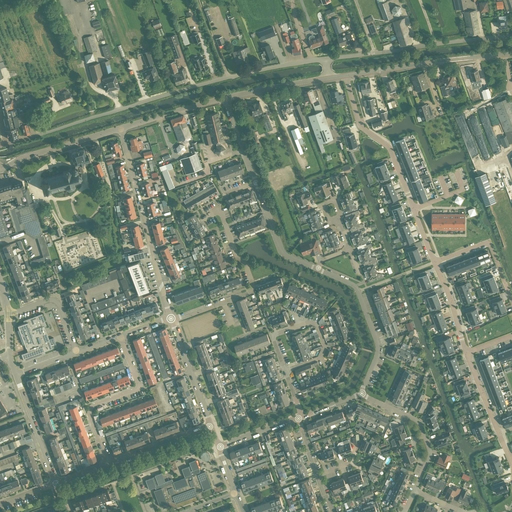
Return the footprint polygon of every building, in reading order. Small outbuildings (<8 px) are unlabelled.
[(467,8),(465,0),(453,0),(456,11),(467,8)] [(385,21),(393,18),(387,1),(386,2),(379,4),(385,21)] [(488,1),(480,2),(480,12),(489,11),(488,1)] [(399,16),(403,11),(400,6),(395,5),(391,10),(393,15),(399,16)] [(469,35),(480,34),(476,10),(464,12),(469,35)] [(499,17),(500,22),(499,22),(500,29),(508,28),(507,21),(506,16),(499,17)] [(233,18),(228,20),(234,36),(239,34),(233,18)] [(337,34),(342,32),(337,18),(331,20),(337,34)] [(397,34),(409,30),(405,18),(393,22),(397,34)] [(161,26),(159,20),(153,23),(155,28),(161,26)] [(310,36),(309,38),(310,40),(310,42),(311,47),(318,45),(319,45),(322,44),(323,44),(328,42),(322,25),(312,29),(313,32),(316,33),(318,32),(320,36),(315,38),(314,36),(312,35),(310,36)] [(273,27),(262,31),(265,39),(276,35),(273,27)] [(185,30),(180,31),(185,45),(190,44),(185,30)] [(409,30),(397,34),(400,45),(412,42),(409,30)] [(197,34),(196,31),(192,33),(193,36),(192,36),(195,44),(200,42),(197,34)] [(291,35),(295,48),(292,49),(293,55),(302,53),(301,48),(296,33),(295,34),(291,35)] [(341,46),(354,41),(351,34),(341,38),(340,36),(337,37),(341,46)] [(180,57),(176,44),(179,43),(175,35),(166,38),(174,59),(180,57)] [(92,36),(84,38),(88,53),(96,50),(92,36)] [(222,36),(215,39),(219,46),(225,43),(222,36)] [(108,44),(102,47),(105,58),(112,56),(108,44)] [(270,45),(262,48),(264,53),(262,54),(263,58),(265,58),(266,59),(274,57),(270,45)] [(248,61),(246,53),(249,51),(248,47),(235,51),(236,55),(234,56),(236,64),(240,63),(240,64),(248,61)] [(148,51),(142,53),(146,66),(153,63),(148,51)] [(86,63),(95,61),(93,53),(84,55),(86,63)] [(200,60),(200,58),(193,60),(197,70),(201,69),(202,71),(208,69),(207,65),(207,64),(206,61),(206,62),(204,58),(200,60)] [(101,61),(105,73),(112,71),(108,59),(101,61)] [(179,71),(179,70),(175,61),(168,64),(171,74),(172,73),(172,74),(179,71)] [(177,61),(175,61),(179,70),(179,71),(180,73),(179,73),(182,83),(189,80),(184,68),(182,69),(179,62),(177,61)] [(103,76),(99,63),(89,66),(94,84),(103,82),(105,91),(112,90),(119,88),(115,75),(102,79),(101,76),(103,76)] [(147,72),(142,73),(144,79),(149,78),(150,82),(158,79),(154,67),(153,68),(152,64),(149,65),(150,69),(146,70),(147,72)] [(471,72),(473,80),(480,79),(477,71),(476,70),(474,71),(471,72)] [(179,71),(172,74),(173,75),(176,85),(182,83),(179,73),(180,73),(179,71)] [(416,91),(429,87),(424,72),(411,77),(416,91)] [(441,86),(443,96),(448,95),(447,91),(450,90),(450,91),(454,90),(454,89),(457,89),(456,83),(456,81),(455,81),(453,75),(443,78),(445,85),(441,86)] [(390,93),(396,91),(395,88),(392,79),(385,82),(388,90),(389,90),(390,93)] [(363,94),(372,92),(370,82),(361,83),(361,84),(359,84),(360,92),(362,91),(363,94)] [(9,100),(12,98),(14,97),(13,93),(9,95),(6,87),(0,89),(0,96),(0,97),(1,101),(8,99),(9,100)] [(323,111),(319,100),(320,99),(316,89),(312,91),(312,89),(304,92),(306,99),(303,100),(305,104),(308,103),(308,104),(312,102),(316,113),(309,116),(319,144),(333,139),(323,111)] [(65,102),(71,100),(69,93),(68,91),(62,93),(63,95),(59,96),(59,97),(58,97),(59,100),(60,100),(62,104),(63,103),(63,104),(65,103),(65,102)] [(340,103),(344,102),(342,95),(339,96),(338,91),(330,93),(331,97),(330,97),(332,103),(339,101),(340,103)] [(509,144),(511,142),(511,99),(511,97),(494,104),(509,144)] [(8,99),(1,101),(4,110),(15,107),(12,98),(9,100),(8,99)] [(364,100),(365,108),(368,107),(370,116),(376,115),(373,99),(364,100)] [(267,131),(273,128),(267,114),(264,115),(263,114),(264,114),(263,112),(259,102),(249,106),(253,116),(254,118),(258,117),(257,114),(259,114),(260,116),(262,115),(264,121),(263,121),(267,131)] [(293,106),(291,102),(282,105),(284,109),(286,108),(287,112),(288,112),(288,113),(292,111),(291,110),(295,109),(297,113),(301,112),(299,106),(298,104),(293,106)] [(423,120),(431,118),(433,117),(429,105),(427,105),(427,104),(419,107),(423,120)] [(18,108),(4,112),(6,118),(17,115),(20,114),(18,108)] [(286,108),(284,109),(280,110),(284,121),(288,120),(285,113),(287,112),(286,108)] [(17,115),(6,118),(4,118),(6,128),(33,121),(31,113),(30,114),(29,111),(24,113),(20,114),(17,115)] [(297,113),(296,114),(301,128),(307,125),(301,112),(297,113)] [(209,130),(220,127),(217,113),(206,116),(206,117),(205,117),(206,120),(207,120),(209,130)] [(173,126),(178,124),(180,123),(182,128),(187,126),(185,121),(183,115),(171,119),(173,125),(173,126)] [(381,119),(372,122),(374,128),(383,125),(381,119)] [(178,124),(173,126),(178,141),(191,137),(187,126),(182,128),(180,123),(178,124)] [(6,129),(7,133),(6,134),(6,136),(8,136),(9,139),(18,137),(18,136),(17,133),(18,133),(18,131),(16,131),(15,127),(6,129)] [(223,133),(221,132),(221,129),(221,128),(220,127),(209,130),(210,133),(203,135),(205,145),(212,143),(215,143),(216,146),(215,149),(214,148),(213,151),(215,151),(215,152),(218,155),(223,154),(225,149),(221,146),(220,146),(219,142),(223,141),(223,139),(224,137),(222,137),(222,134),(223,133)] [(293,136),(289,137),(293,145),(306,139),(303,132),(305,131),(303,128),(292,133),(293,136)] [(352,134),(350,128),(343,130),(344,133),(346,133),(347,136),(346,136),(349,149),(358,147),(354,134),(352,134)] [(137,144),(139,149),(143,148),(141,140),(137,141),(136,137),(130,139),(131,145),(137,144)] [(306,139),(293,145),(296,154),(310,149),(306,139)] [(396,142),(397,147),(406,143),(404,139),(396,142)] [(121,154),(119,147),(118,147),(117,142),(113,143),(113,142),(110,143),(111,144),(110,144),(112,152),(116,151),(117,157),(121,156),(121,154)] [(192,155),(196,153),(198,153),(199,149),(196,142),(191,143),(193,147),(190,148),(191,151),(191,152),(192,155)] [(397,147),(399,152),(408,148),(406,143),(397,147)] [(139,149),(137,144),(131,145),(130,145),(132,152),(139,150),(139,149)] [(179,144),(176,148),(178,152),(182,154),(186,150),(184,145),(179,144)] [(408,148),(399,152),(401,156),(410,153),(408,148)] [(42,183),(41,183),(41,184),(42,184),(44,189),(43,190),(44,190),(44,191),(45,191),(45,190),(47,189),(48,191),(49,191),(51,191),(52,191),(50,191),(51,192),(52,192),(52,193),(53,193),(52,192),(56,191),(57,191),(58,191),(57,190),(61,189),(61,190),(62,190),(62,189),(66,188),(66,189),(66,188),(68,189),(68,190),(69,190),(69,189),(73,188),(74,189),(75,189),(74,188),(75,186),(76,186),(82,185),(81,181),(81,180),(82,178),(83,178),(83,177),(82,177),(81,175),(82,175),(81,174),(79,174),(79,172),(78,172),(78,170),(79,169),(78,169),(78,166),(85,164),(84,162),(90,160),(88,155),(86,155),(84,149),(71,153),(73,158),(72,158),(74,162),(75,162),(76,166),(76,169),(75,169),(73,170),(73,169),(70,169),(69,170),(68,170),(68,171),(65,172),(64,171),(63,172),(64,172),(63,174),(62,174),(62,175),(58,175),(58,174),(57,175),(57,176),(53,176),(52,176),(53,177),(48,178),(48,177),(47,177),(47,178),(44,178),(43,178),(43,179),(44,179),(45,182),(43,183),(42,182),(41,182),(42,183)] [(310,149),(296,154),(299,162),(313,157),(310,149)] [(202,168),(197,153),(180,159),(186,174),(202,168)] [(411,158),(410,153),(401,156),(403,161),(411,158)] [(300,162),(299,162),(302,170),(316,165),(313,157),(300,162)] [(413,162),(411,158),(403,161),(405,166),(413,162)] [(375,167),(377,173),(387,169),(385,163),(384,164),(383,161),(377,163),(378,166),(375,167)] [(407,170),(415,167),(413,162),(405,166),(407,170)] [(100,180),(105,178),(99,163),(94,165),(100,180)] [(234,165),(237,175),(244,172),(240,163),(234,165)] [(228,168),(231,177),(237,175),(234,165),(228,168)] [(316,165),(303,170),(305,176),(319,171),(316,165)] [(407,170),(409,175),(417,172),(415,167),(407,170)] [(222,170),(225,179),(231,177),(228,168),(222,170)] [(174,187),(167,169),(162,171),(169,189),(174,187)] [(225,179),(222,170),(217,171),(216,169),(214,170),(219,182),(225,179)] [(387,169),(377,173),(381,182),(390,178),(389,175),(390,175),(387,169)] [(417,172),(409,175),(411,180),(419,177),(417,172)] [(485,172),(475,177),(485,206),(497,201),(485,172)] [(348,185),(349,184),(348,182),(347,182),(345,176),(340,177),(339,174),(333,177),(336,184),(339,183),(341,189),(349,186),(348,185)] [(411,182),(413,187),(422,184),(420,178),(411,182)] [(27,197),(22,182),(12,185),(11,184),(0,187),(0,237),(9,235),(9,234),(18,231),(18,232),(24,230),(24,229),(25,229),(26,234),(34,239),(37,238),(43,236),(33,203),(32,203),(30,196),(27,197)] [(318,186),(314,188),(316,194),(321,193),(322,197),(325,196),(325,198),(329,196),(328,195),(331,194),(330,194),(329,190),(332,188),(332,189),(330,182),(329,182),(329,183),(326,184),(326,183),(318,186)] [(385,194),(395,190),(392,182),(382,186),(384,191),(382,192),(383,195),(386,194),(385,194)] [(206,184),(213,196),(218,193),(213,184),(209,186),(208,183),(206,184)] [(203,189),(208,199),(213,196),(206,184),(205,185),(206,187),(203,189)] [(422,184),(413,187),(415,192),(424,189),(424,188),(422,184)] [(415,192),(417,197),(426,194),(428,193),(425,188),(424,188),(424,189),(415,192)] [(193,195),(198,205),(203,202),(196,189),(195,190),(196,193),(193,195)] [(196,189),(203,202),(208,199),(203,189),(199,191),(198,189),(196,189)] [(398,199),(395,190),(385,194),(386,194),(389,203),(398,199)] [(245,193),(249,202),(254,200),(255,202),(258,201),(255,195),(252,196),(251,191),(245,193)] [(306,206),(305,204),(307,203),(307,200),(312,199),(309,192),(304,194),(297,196),(297,197),(297,198),(298,200),(299,201),(303,211),(309,209),(307,206),(306,206)] [(343,205),(353,201),(352,197),(353,196),(351,192),(348,193),(342,195),(343,198),(341,199),(342,202),(343,205)] [(249,202),(245,193),(241,195),(240,195),(244,204),(249,202)] [(186,195),(193,207),(198,205),(193,195),(189,197),(188,194),(186,195)] [(235,196),(235,197),(239,206),(239,208),(242,207),(241,205),(244,204),(240,195),(241,195),(240,194),(235,196)] [(426,194),(417,197),(420,202),(428,199),(426,194)] [(193,207),(186,195),(185,196),(187,199),(183,201),(188,210),(193,207)] [(230,199),(234,208),(239,206),(235,197),(230,199)] [(234,208),(230,199),(225,201),(228,210),(234,208)] [(353,201),(343,205),(343,208),(344,207),(345,210),(347,209),(349,212),(354,210),(357,209),(356,205),(354,205),(353,201)] [(400,203),(391,207),(392,209),(391,210),(393,215),(404,211),(402,206),(401,206),(400,203)] [(346,222),(347,224),(357,220),(356,217),(359,213),(358,210),(352,213),(346,215),(347,217),(345,218),(346,221),(346,222)] [(311,222),(321,218),(320,215),(319,213),(316,214),(315,211),(303,215),(305,218),(310,218),(311,222)] [(406,217),(404,211),(393,215),(396,221),(399,219),(400,222),(406,220),(405,217),(406,217)] [(256,220),(259,229),(264,227),(263,225),(266,224),(264,217),(263,214),(260,215),(259,217),(260,219),(256,220)] [(189,224),(198,219),(196,217),(195,217),(194,215),(187,219),(189,224)] [(321,218),(311,222),(312,225),(311,227),(313,231),(316,230),(322,228),(320,225),(323,224),(322,221),(321,218)] [(198,219),(189,224),(191,227),(190,228),(191,229),(192,229),(200,224),(198,222),(199,221),(198,219)] [(259,229),(256,220),(251,222),(254,231),(259,229)] [(353,231),(364,227),(363,224),(358,224),(357,220),(347,224),(348,227),(349,230),(352,229),(353,231)] [(254,231),(251,222),(246,224),(249,233),(254,231)] [(195,233),(203,229),(202,227),(201,226),(200,224),(192,229),(195,233)] [(244,235),(249,233),(246,224),(240,226),(244,235)] [(402,236),(411,233),(408,224),(398,228),(402,236)] [(244,235),(240,226),(235,228),(239,237),(244,235)] [(364,227),(353,231),(354,234),(351,235),(352,238),(353,241),(363,237),(362,233),(365,230),(364,227)] [(204,231),(203,229),(195,233),(197,237),(196,237),(197,239),(205,234),(204,232),(204,231)] [(328,242),(338,238),(337,235),(336,235),(335,232),(333,233),(332,230),(326,232),(323,233),(325,238),(326,238),(328,242)] [(414,241),(411,233),(402,236),(405,245),(414,241)] [(206,243),(217,239),(216,237),(215,238),(213,234),(201,239),(202,241),(205,240),(206,243)] [(366,236),(363,237),(353,241),(354,244),(354,243),(355,247),(358,246),(359,248),(371,244),(366,245),(366,244),(368,239),(366,236)] [(338,238),(328,242),(329,245),(328,246),(329,251),(333,249),(338,247),(337,244),(339,243),(338,241),(339,240),(338,238)] [(205,250),(218,245),(216,242),(217,242),(217,239),(206,243),(207,247),(204,248),(205,250)] [(312,255),(320,252),(316,241),(300,246),(304,255),(311,252),(312,255)] [(371,244),(359,248),(360,251),(357,252),(358,255),(359,258),(369,254),(368,250),(372,247),(371,244)] [(219,248),(218,245),(205,250),(207,255),(210,254),(221,250),(220,248),(219,248)] [(416,245),(408,248),(411,257),(420,253),(418,248),(417,248),(416,245)] [(162,255),(169,252),(167,247),(160,250),(162,255)] [(7,258),(15,255),(13,249),(5,252),(7,258)] [(209,260),(222,256),(220,253),(221,252),(221,250),(210,254),(211,258),(208,259),(209,260)] [(136,251),(127,253),(128,255),(127,255),(129,261),(144,257),(143,251),(136,252),(136,251)] [(482,253),(486,263),(492,261),(488,251),(482,253)] [(409,257),(411,263),(412,263),(415,262),(416,265),(422,263),(421,259),(422,259),(420,253),(411,257),(409,257)] [(482,253),(477,255),(481,265),(486,263),(482,253)] [(17,254),(15,255),(7,258),(9,263),(17,260),(19,260),(17,254)] [(365,265),(377,260),(376,257),(371,257),(369,254),(359,258),(360,260),(362,263),(364,262),(365,265)] [(43,257),(40,258),(42,264),(48,263),(50,262),(52,262),(50,255),(43,257)] [(477,255),(472,257),(476,267),(481,265),(477,255)] [(214,265),(225,261),(224,259),(223,259),(222,256),(209,260),(210,262),(213,261),(214,265)] [(476,267),(472,257),(467,259),(470,267),(471,269),(476,267)] [(462,261),(465,269),(470,267),(467,259),(462,261)] [(17,260),(9,263),(11,269),(19,266),(20,265),(20,263),(18,264),(17,260)] [(137,262),(136,260),(125,263),(126,264),(120,266),(122,271),(126,269),(125,267),(126,266),(127,266),(128,266),(131,272),(129,273),(131,273),(133,279),(131,279),(132,281),(134,280),(136,286),(134,287),(136,287),(138,293),(137,294),(151,289),(140,260),(137,262)] [(377,260),(365,265),(366,267),(364,268),(365,271),(364,271),(365,274),(376,270),(374,267),(378,263),(377,260)] [(176,261),(166,265),(168,269),(175,266),(174,263),(176,262),(176,261)] [(225,261),(214,265),(215,268),(212,269),(213,271),(226,267),(224,263),(225,263),(225,261)] [(462,261),(457,263),(460,271),(461,271),(461,273),(466,271),(465,269),(462,261)] [(452,265),(456,275),(461,273),(461,271),(460,271),(457,263),(452,265)] [(20,265),(19,266),(11,269),(14,274),(21,271),(23,270),(21,265),(20,265)] [(451,277),(456,275),(452,265),(447,267),(451,277)] [(180,270),(177,271),(170,274),(172,279),(179,276),(178,273),(181,272),(180,270)] [(377,274),(376,270),(365,274),(366,277),(367,277),(368,280),(370,279),(371,281),(377,279),(377,280),(383,277),(382,274),(377,274)] [(21,271),(14,274),(16,279),(23,277),(21,271)] [(426,274),(425,271),(419,274),(421,276),(416,278),(418,284),(429,279),(427,274),(426,274)] [(484,280),(486,286),(496,282),(493,276),(493,277),(491,274),(480,278),(482,281),(484,280)] [(51,281),(54,290),(60,288),(57,280),(54,281),(52,276),(50,277),(51,281)] [(23,277),(16,279),(18,285),(24,283),(25,282),(24,279),(23,277)] [(51,281),(50,277),(47,278),(48,282),(42,284),(44,289),(47,288),(48,292),(54,290),(51,281)] [(284,288),(284,286),(282,282),(284,281),(283,277),(281,278),(277,279),(275,278),(274,278),(281,297),(283,296),(282,293),(281,290),(284,289),(284,288)] [(124,290),(128,288),(128,285),(127,283),(126,280),(124,278),(120,280),(124,290)] [(233,280),(237,289),(239,288),(239,287),(241,286),(238,278),(233,280)] [(273,279),(273,280),(269,282),(272,290),(276,289),(278,294),(279,298),(281,297),(274,278),(273,279)] [(234,289),(237,289),(233,280),(230,281),(230,279),(228,280),(228,281),(231,290),(233,289),(234,289)] [(432,288),(431,285),(432,285),(429,279),(418,284),(420,289),(425,288),(426,290),(432,288)] [(198,280),(193,282),(195,288),(173,296),(177,305),(203,295),(198,280)] [(231,290),(228,281),(223,283),(226,292),(229,292),(229,290),(231,290)] [(20,290),(24,289),(27,288),(25,282),(24,283),(18,285),(20,290)] [(269,297),(263,282),(262,283),(262,285),(258,286),(261,295),(265,293),(267,298),(269,297)] [(265,283),(264,282),(263,282),(269,297),(269,299),(271,299),(270,295),(274,294),(272,290),(269,282),(265,283)] [(467,283),(457,287),(460,295),(470,292),(472,291),(471,287),(469,282),(467,283)] [(496,282),(486,286),(489,295),(498,291),(497,288),(498,288),(496,282)] [(226,292),(223,283),(218,285),(221,293),(223,293),(224,293),(226,292)] [(221,293),(218,285),(213,287),(216,295),(216,296),(218,295),(219,294),(221,293)] [(290,295),(295,285),(294,285),(292,286),(289,285),(286,293),(290,295)] [(295,285),(290,295),(295,297),(299,289),(296,288),(296,286),(295,285)] [(216,295),(213,287),(210,288),(210,287),(208,287),(208,289),(211,297),(213,296),(214,297),(216,296),(216,295)] [(375,299),(385,296),(383,290),(384,290),(383,287),(373,291),(374,293),(373,294),(375,299)] [(24,289),(20,290),(22,296),(24,295),(29,293),(27,288),(24,289)] [(299,289),(295,297),(300,299),(304,290),(303,289),(302,290),(299,289)] [(83,291),(82,290),(79,291),(81,294),(78,295),(77,294),(74,295),(73,293),(65,296),(68,301),(75,299),(79,297),(81,296),(84,295),(83,291)] [(304,290),(300,299),(304,301),(308,293),(305,292),(305,290),(304,290)] [(428,303),(439,299),(437,293),(436,294),(435,291),(424,295),(428,303)] [(146,294),(153,313),(159,311),(156,302),(154,303),(154,304),(153,304),(152,301),(151,301),(150,296),(153,294),(152,292),(146,294)] [(470,292),(460,295),(464,304),(473,300),(470,292)] [(24,295),(22,296),(24,301),(31,298),(29,293),(24,295)] [(308,293),(304,301),(309,304),(313,294),(312,293),(311,294),(308,293)] [(145,307),(148,315),(153,313),(146,294),(143,295),(144,298),(145,297),(147,303),(148,306),(145,307)] [(313,294),(309,304),(314,306),(317,297),(315,296),(314,294),(313,294)] [(500,296),(490,300),(493,309),(495,308),(504,304),(502,299),(501,299),(500,297),(500,296)] [(317,297),(314,306),(318,308),(323,298),(322,297),(320,298),(317,297)] [(378,306),(388,302),(386,297),(375,301),(378,306)] [(323,298),(318,308),(323,310),(324,308),(325,305),(327,301),(324,300),(324,298),(323,298)] [(75,299),(68,301),(70,307),(80,303),(80,300),(76,302),(75,299)] [(441,304),(439,299),(428,303),(430,309),(434,307),(435,310),(441,308),(440,305),(441,304)] [(249,302),(239,306),(240,311),(247,308),(246,305),(250,304),(249,302)] [(388,302),(378,306),(380,312),(390,308),(388,302)] [(80,303),(70,307),(72,312),(79,309),(78,306),(81,305),(80,303)] [(506,310),(504,304),(495,308),(497,314),(500,313),(501,315),(507,313),(505,310),(506,310)] [(468,318),(479,314),(476,308),(475,305),(466,309),(467,312),(466,312),(468,318)] [(148,315),(145,307),(140,309),(143,317),(148,315)] [(74,318),(81,315),(79,309),(72,312),(74,318)] [(137,319),(134,311),(131,312),(130,309),(128,310),(132,321),(137,319)] [(143,317),(140,309),(134,311),(137,319),(143,317)] [(338,312),(337,309),(329,312),(332,320),(343,316),(342,315),(340,315),(339,312),(338,312)] [(382,318),(392,314),(390,309),(380,313),(382,318)] [(123,315),(126,323),(132,321),(128,310),(125,311),(126,314),(123,315)] [(278,316),(281,325),(287,323),(285,318),(288,317),(286,311),(283,312),(283,314),(278,316)] [(435,324),(444,320),(441,311),(432,315),(435,324)] [(253,312),(242,316),(244,321),(251,318),(250,315),(253,314),(253,312)] [(44,326),(46,326),(42,314),(24,321),(25,323),(18,326),(26,347),(28,347),(29,351),(22,354),(24,361),(45,353),(44,351),(57,347),(53,338),(49,339),(44,326)] [(121,316),(118,317),(121,325),(126,323),(123,315),(123,314),(121,315),(121,316)] [(392,314),(382,318),(384,324),(394,320),(392,314)] [(481,320),(479,314),(468,318),(471,324),(472,324),(473,326),(482,323),(481,320)] [(81,315),(74,318),(76,323),(83,320),(81,315)] [(274,315),(272,316),(268,317),(271,324),(274,322),(276,328),(281,325),(278,316),(275,318),(274,315)] [(343,316),(332,320),(334,325),(343,322),(343,321),(342,319),(343,317),(343,316)] [(112,319),(115,327),(121,325),(118,317),(112,319)] [(115,327),(112,319),(107,321),(110,329),(115,327)] [(84,324),(83,320),(76,323),(78,329),(85,326),(88,325),(87,323),(84,324)] [(438,332),(448,329),(444,320),(435,324),(438,332)] [(110,329),(107,321),(101,323),(104,331),(110,329)] [(256,321),(246,325),(248,330),(255,328),(253,324),(257,323),(256,321)] [(334,331),(336,330),(345,326),(345,327),(345,326),(343,321),(343,322),(334,325),(332,326),(334,331)] [(387,330),(397,326),(395,321),(385,325),(387,330)] [(88,325),(85,326),(78,329),(80,334),(90,330),(88,325)] [(346,329),(345,327),(345,326),(336,330),(338,334),(348,331),(348,330),(346,329)] [(397,326),(387,330),(389,336),(390,335),(391,338),(398,335),(397,333),(399,332),(397,326)] [(160,336),(167,334),(165,328),(158,331),(160,336)] [(91,330),(90,330),(80,334),(82,339),(89,337),(89,335),(92,333),(91,332),(91,330)] [(348,331),(338,334),(340,342),(349,338),(347,333),(348,332),(348,331)] [(293,341),(303,338),(301,333),(298,334),(297,332),(292,334),(293,336),(292,336),(293,339),(292,340),(293,341)] [(261,334),(265,345),(270,343),(267,334),(263,335),(262,333),(261,334)] [(167,334),(160,336),(162,342),(169,339),(167,334)] [(256,338),(260,347),(265,345),(261,334),(259,334),(260,336),(256,338)] [(442,336),(437,338),(438,341),(439,341),(441,347),(452,343),(451,342),(453,342),(451,337),(450,338),(449,337),(443,340),(442,336)] [(135,346),(142,343),(140,337),(133,340),(135,346)] [(250,338),(254,349),(260,347),(256,338),(253,339),(252,337),(250,338)] [(199,351),(206,348),(205,344),(208,343),(206,338),(195,342),(199,351)] [(246,342),(249,351),(254,349),(250,338),(248,338),(249,340),(246,342)] [(296,346),(305,342),(303,338),(293,341),(293,342),(295,343),(296,346)] [(169,339),(162,342),(164,347),(172,344),(169,339)] [(239,342),(244,353),(249,351),(246,342),(242,343),(241,341),(239,342)] [(244,353),(239,342),(238,342),(239,344),(235,346),(238,355),(244,353)] [(298,350),(309,346),(307,342),(305,342),(296,346),(295,346),(297,351),(298,351),(298,350)] [(142,343),(135,346),(137,351),(144,348),(142,343)] [(452,343),(441,347),(445,355),(449,354),(449,355),(454,353),(453,349),(454,349),(452,343)] [(172,344),(164,347),(166,353),(174,350),(172,344)] [(338,348),(352,354),(353,353),(352,352),(354,348),(353,348),(354,346),(350,345),(350,346),(345,344),(343,348),(339,346),(338,348)] [(402,345),(401,347),(397,356),(402,359),(406,351),(407,348),(402,345)] [(298,350),(298,351),(299,353),(298,355),(298,356),(308,352),(311,351),(309,346),(298,350)] [(401,347),(399,346),(397,347),(395,346),(393,349),(390,348),(388,354),(391,355),(391,354),(397,356),(401,347)] [(111,349),(114,357),(120,355),(117,347),(111,349)] [(144,348),(137,351),(139,357),(146,354),(144,348)] [(206,348),(199,351),(201,356),(208,353),(206,348)] [(348,359),(349,359),(350,355),(352,355),(352,354),(338,348),(337,349),(342,351),(340,355),(348,359)] [(408,361),(412,352),(413,350),(407,348),(406,351),(402,359),(408,361)] [(106,351),(109,359),(114,357),(111,349),(106,351)] [(174,350),(166,353),(168,358),(176,355),(174,350)] [(101,353),(103,361),(109,359),(106,351),(101,353)] [(308,352),(298,356),(298,357),(300,357),(301,360),(303,360),(303,362),(310,359),(309,357),(310,357),(312,356),(311,351),(308,352)] [(502,363),(508,361),(504,351),(498,353),(502,363)] [(211,352),(208,353),(201,356),(203,362),(210,359),(213,358),(211,352)] [(412,352),(408,361),(413,364),(412,365),(415,366),(418,361),(415,359),(416,358),(418,357),(417,356),(419,355),(418,352),(414,353),(412,352)] [(95,355),(98,363),(103,361),(101,353),(95,355)] [(146,354),(139,357),(141,362),(148,359),(146,354)] [(90,358),(93,365),(98,363),(95,355),(90,358)] [(176,355),(168,358),(170,364),(178,361),(176,355)] [(349,359),(348,359),(340,355),(338,361),(346,364),(346,365),(349,359)] [(264,360),(263,361),(263,362),(264,366),(266,365),(275,362),(274,359),(273,359),(272,357),(264,360)] [(449,370),(459,366),(455,357),(446,361),(449,370)] [(482,365),(490,362),(488,357),(480,360),(482,365)] [(84,360),(87,367),(93,365),(90,358),(84,360)] [(148,359),(141,362),(143,368),(150,365),(148,359)] [(213,362),(212,362),(210,359),(203,362),(205,368),(214,364),(213,362)] [(79,362),(82,369),(87,367),(84,360),(79,362)] [(178,361),(170,364),(172,369),(180,366),(178,361)] [(252,361),(246,363),(247,366),(249,371),(255,369),(252,361)] [(344,368),(346,365),(346,364),(338,361),(336,364),(331,362),(331,364),(345,370),(345,369),(344,368)] [(82,369),(79,362),(73,364),(76,371),(82,369)] [(268,371),(276,368),(275,365),(277,365),(275,362),(266,365),(268,371)] [(484,370),(492,367),(490,362),(482,365),(484,370)] [(341,375),(343,372),(344,371),(345,370),(331,364),(330,366),(334,368),(332,373),(333,373),(332,377),(338,380),(340,375),(341,375)] [(150,365),(143,368),(145,373),(152,370),(150,365)] [(62,368),(65,376),(68,375),(69,377),(72,376),(68,366),(62,368)] [(180,366),(172,369),(174,375),(182,372),(180,366)] [(453,378),(462,375),(459,366),(449,370),(453,378)] [(486,375),(494,371),(492,367),(484,370),(486,375)] [(56,370),(59,378),(65,376),(62,368),(56,370)] [(268,371),(266,372),(268,377),(270,376),(279,373),(278,370),(277,370),(276,368),(268,371)] [(51,372),(54,380),(59,378),(56,370),(51,372)] [(152,370),(145,373),(147,378),(154,376),(152,370)] [(217,370),(214,371),(207,374),(209,379),(219,375),(217,370)] [(403,375),(411,379),(413,374),(405,370),(403,375)] [(487,379),(496,376),(494,371),(486,375),(487,379)] [(54,380),(51,372),(45,374),(48,382),(54,380)] [(279,373),(270,376),(272,381),(280,379),(279,376),(280,376),(279,373)] [(326,373),(320,375),(324,385),(325,385),(326,383),(329,382),(326,373)] [(122,377),(125,385),(130,383),(128,375),(122,377)] [(219,375),(209,379),(211,385),(222,381),(219,375)] [(320,375),(315,377),(319,386),(322,385),(323,386),(324,385),(320,375)] [(411,379),(403,375),(400,380),(408,384),(411,379)] [(154,376),(147,378),(149,384),(156,381),(154,376)] [(306,377),(307,380),(305,381),(309,391),(310,391),(310,389),(313,388),(310,379),(309,376),(306,377)] [(489,384),(498,381),(496,376),(487,379),(489,384)] [(29,387),(37,384),(36,381),(37,380),(36,377),(27,381),(29,387)] [(117,379),(119,387),(125,385),(122,377),(117,379)] [(178,386),(186,383),(184,377),(176,380),(178,386)] [(313,388),(319,386),(315,377),(310,379),(313,388)] [(458,381),(454,382),(457,391),(459,390),(468,387),(466,381),(465,381),(464,378),(458,381)] [(111,381),(114,389),(119,387),(117,379),(111,381)] [(398,385),(406,389),(408,384),(400,380),(398,385)] [(106,383),(109,391),(114,389),(111,381),(106,383)] [(222,381),(211,385),(213,390),(224,387),(222,381)] [(276,390),(285,386),(283,383),(282,384),(281,381),(273,384),(276,390)] [(308,392),(309,391),(305,381),(300,383),(303,392),(306,390),(308,392)] [(491,389),(499,386),(498,381),(489,384),(491,389)] [(100,385),(103,393),(109,391),(106,383),(100,385)] [(186,383),(178,386),(180,391),(188,388),(186,383)] [(29,387),(31,392),(39,389),(40,389),(40,386),(38,387),(37,384),(29,387)] [(95,387),(98,395),(103,393),(100,385),(95,387)] [(406,389),(398,385),(396,390),(406,395),(409,390),(406,389)] [(276,390),(277,393),(274,394),(275,396),(285,392),(285,390),(286,389),(285,386),(276,390)] [(493,394),(501,391),(499,386),(491,389),(493,394)] [(89,389),(92,397),(98,395),(95,387),(89,389)] [(224,387),(213,390),(215,396),(219,395),(220,398),(229,394),(238,391),(237,388),(226,392),(224,387)] [(459,390),(457,391),(459,396),(461,396),(463,395),(464,398),(470,395),(469,393),(470,392),(468,387),(459,390)] [(182,397),(190,394),(188,388),(180,391),(182,397)] [(33,398),(41,395),(39,389),(31,392),(33,398)] [(92,397),(89,389),(84,391),(87,399),(92,397)] [(406,395),(396,390),(394,395),(402,398),(404,399),(406,395)] [(495,399),(503,395),(501,391),(493,394),(495,399)] [(286,395),(285,392),(275,396),(276,398),(278,397),(280,400),(289,397),(287,394),(286,395)] [(425,407),(427,403),(422,400),(424,395),(418,392),(412,405),(417,407),(416,409),(422,412),(425,407)] [(181,401),(182,403),(184,402),(192,399),(190,394),(182,397),(184,400),(181,401)] [(41,395),(33,398),(35,404),(38,403),(40,406),(43,405),(49,403),(48,401),(54,399),(53,396),(48,398),(48,397),(43,399),(41,395)] [(402,398),(394,395),(392,400),(393,401),(393,402),(400,406),(401,404),(400,403),(402,398)] [(497,403),(505,400),(503,395),(495,399),(497,403)] [(290,400),(289,397),(280,400),(277,401),(279,407),(282,406),(289,403),(289,400),(290,400)] [(157,405),(156,403),(155,400),(154,398),(148,400),(151,408),(157,406),(157,405)] [(220,408),(227,405),(230,404),(228,398),(225,399),(217,402),(220,408)] [(186,407),(194,405),(192,399),(184,402),(186,407)] [(467,412),(476,408),(473,399),(463,403),(467,412)] [(151,408),(148,400),(143,402),(146,410),(151,408)] [(498,408),(507,405),(505,400),(497,403),(498,408)] [(146,410),(143,402),(138,404),(140,412),(146,410)] [(49,404),(49,403),(43,405),(44,408),(38,410),(40,416),(47,413),(45,408),(50,406),(49,404)] [(140,412),(138,404),(132,406),(135,414),(140,412)] [(360,415),(363,407),(362,406),(359,404),(358,404),(357,406),(345,410),(348,417),(355,415),(355,413),(360,415)] [(73,407),(70,408),(69,408),(69,409),(71,414),(79,411),(77,406),(76,405),(75,406),(73,407)] [(189,413),(196,410),(194,405),(186,407),(188,411),(186,411),(187,414),(189,413)] [(220,408),(222,413),(229,411),(232,410),(231,407),(228,408),(227,405),(220,408)] [(135,414),(132,406),(127,408),(130,416),(135,414)] [(437,416),(439,414),(438,411),(432,406),(427,412),(430,415),(431,414),(432,415),(432,416),(427,418),(428,420),(427,420),(428,423),(429,423),(431,428),(432,427),(433,430),(439,428),(436,419),(438,417),(437,416)] [(364,419),(368,409),(365,408),(363,407),(360,415),(359,417),(364,419)] [(130,416),(127,408),(121,410),(124,418),(130,416)] [(470,420),(479,417),(476,408),(467,412),(470,420)] [(232,410),(229,411),(222,413),(224,419),(231,416),(234,415),(232,409),(232,410)] [(369,421),(373,412),(372,411),(368,409),(364,419),(369,421)] [(124,418),(121,410),(116,412),(119,420),(124,418)] [(198,415),(196,410),(189,413),(187,414),(187,416),(189,415),(191,418),(198,415)] [(79,411),(71,414),(73,420),(81,417),(79,411)] [(119,420),(116,412),(110,414),(113,422),(119,420)] [(342,412),(338,413),(337,413),(340,421),(345,419),(342,412)] [(369,421),(374,423),(378,413),(375,412),(373,412),(369,421)] [(47,413),(40,416),(42,422),(50,419),(47,413)] [(379,424),(383,416),(381,415),(378,413),(374,423),(379,426),(379,424)] [(113,422),(110,414),(105,416),(108,424),(113,422)] [(332,414),(324,417),(327,426),(335,423),(332,415),(332,414)] [(198,415),(191,418),(192,422),(189,423),(190,425),(200,421),(198,415)] [(108,424),(105,416),(99,418),(102,426),(108,424)] [(234,418),(232,419),(231,416),(224,419),(226,425),(235,421),(234,418)] [(383,416),(379,424),(385,426),(384,427),(387,429),(390,422),(388,421),(389,418),(388,418),(384,417),(383,416)] [(81,417),(73,420),(75,424),(75,425),(83,422),(81,417)] [(324,417),(320,419),(317,420),(317,421),(320,429),(327,426),(324,417)] [(506,427),(511,425),(507,417),(502,419),(506,427)] [(50,419),(42,422),(44,427),(52,425),(50,419)] [(482,424),(481,421),(476,424),(477,426),(474,427),(476,433),(486,429),(483,424),(482,424)] [(83,422),(75,425),(77,431),(85,428),(83,422)] [(170,424),(173,432),(179,430),(176,422),(170,424)] [(20,436),(21,439),(19,440),(20,442),(24,441),(26,440),(25,438),(24,438),(22,432),(25,431),(22,423),(16,425),(19,433),(20,436)] [(310,432),(314,431),(315,430),(312,423),(307,425),(310,432)] [(165,426),(168,434),(173,432),(170,424),(165,426)] [(396,434),(405,430),(403,425),(398,426),(396,424),(390,426),(392,431),(394,430),(396,434)] [(17,434),(18,437),(20,436),(19,433),(16,425),(11,428),(14,435),(17,434)] [(52,425),(44,427),(46,433),(54,430),(52,425)] [(168,434),(165,426),(159,428),(162,436),(168,434)] [(14,435),(11,428),(5,430),(8,437),(14,435)] [(85,428),(77,431),(79,436),(87,433),(85,428)] [(162,436),(159,428),(153,430),(156,438),(162,436)] [(281,436),(290,432),(289,430),(288,430),(287,428),(279,431),(281,436)] [(127,432),(126,429),(117,433),(119,440),(124,438),(122,434),(127,432)] [(488,438),(487,435),(488,435),(486,429),(476,433),(478,439),(481,438),(482,440),(488,438)] [(405,430),(396,434),(397,437),(391,441),(393,446),(403,442),(402,438),(407,436),(405,430)] [(435,442),(436,444),(437,445),(438,447),(448,444),(446,439),(451,437),(449,431),(437,435),(439,440),(435,441),(436,441),(435,442)] [(144,434),(141,435),(144,443),(150,441),(147,433),(146,432),(144,432),(144,434)] [(290,432),(281,436),(282,440),(291,437),(290,435),(290,434),(290,432)] [(87,433),(79,436),(81,441),(89,439),(87,433)] [(107,437),(110,444),(111,448),(112,448),(114,454),(121,452),(118,444),(117,442),(115,443),(112,435),(107,437)] [(138,444),(138,445),(141,444),(144,443),(141,435),(135,437),(138,444)] [(366,450),(368,444),(370,441),(366,440),(367,437),(362,435),(359,441),(362,443),(360,448),(366,450)] [(51,445),(54,444),(59,443),(56,437),(49,440),(50,444),(51,445)] [(132,444),(133,447),(138,445),(138,444),(135,437),(130,439),(132,444)] [(89,439),(81,441),(83,447),(91,444),(89,439)] [(133,447),(132,444),(130,439),(124,441),(127,449),(133,447)] [(344,444),(347,453),(353,451),(348,439),(343,441),(344,444)] [(370,441),(368,444),(366,450),(371,453),(373,448),(376,449),(379,443),(371,439),(370,441)] [(347,453),(344,444),(343,441),(338,443),(338,445),(338,446),(335,447),(337,453),(340,452),(341,455),(347,453)] [(254,444),(258,453),(262,451),(260,444),(259,442),(254,444)] [(287,444),(284,445),(285,448),(283,449),(284,451),(294,447),(293,445),(294,444),(293,442),(287,444)] [(54,444),(51,445),(53,451),(61,448),(59,444),(59,443),(54,444)] [(91,444),(83,447),(85,452),(93,450),(91,444)] [(249,445),(253,454),(258,453),(254,444),(249,445)] [(244,447),(248,456),(253,454),(249,445),(244,447)] [(330,447),(326,448),(326,451),(330,459),(335,457),(334,454),(337,453),(335,447),(334,446),(331,447),(330,447)] [(24,455),(32,453),(30,447),(22,449),(24,454),(24,455)] [(240,449),(243,458),(248,456),(244,447),(240,449)] [(294,447),(284,451),(283,451),(285,456),(288,455),(297,451),(296,449),(295,449),(294,447)] [(404,457),(413,453),(411,448),(406,450),(405,447),(399,449),(400,452),(402,451),(404,457)] [(61,448),(53,451),(55,457),(63,454),(61,448)] [(326,451),(326,448),(323,449),(324,452),(321,453),(321,452),(318,454),(320,460),(323,459),(324,461),(330,459),(326,451)] [(235,451),(238,460),(243,458),(240,449),(235,451)] [(93,450),(85,452),(87,458),(95,455),(93,450)] [(238,460),(235,451),(230,453),(233,462),(238,460)] [(298,456),(297,455),(297,453),(297,451),(288,455),(289,457),(287,458),(288,460),(290,460),(292,459),(292,458),(298,456)] [(32,453),(24,455),(26,461),(34,458),(32,453)] [(209,457),(208,453),(205,453),(203,453),(201,456),(202,459),(205,461),(208,460),(209,457)] [(413,453),(404,457),(406,462),(404,463),(405,466),(411,464),(410,461),(415,459),(413,453)] [(436,464),(445,468),(448,461),(450,456),(444,453),(442,458),(439,457),(438,460),(437,460),(436,463),(436,464)] [(63,454),(55,457),(57,462),(65,460),(63,454)] [(95,455),(87,458),(89,463),(97,461),(95,455)] [(485,459),(489,467),(501,463),(499,457),(492,459),(491,456),(485,459)] [(371,465),(381,469),(383,463),(384,460),(378,457),(377,460),(374,459),(371,465)] [(34,458),(26,461),(29,467),(36,464),(34,458)] [(65,460),(57,462),(59,468),(67,465),(65,460)] [(203,490),(211,487),(205,472),(200,474),(198,469),(199,468),(195,460),(189,462),(190,466),(181,469),(185,478),(173,482),(172,479),(165,482),(162,475),(162,473),(145,480),(149,489),(155,487),(156,490),(153,491),(159,506),(167,504),(167,502),(174,500),(175,504),(197,495),(196,491),(203,489),(203,490)] [(296,468),(304,465),(303,463),(304,462),(303,460),(294,463),(296,468)] [(501,463),(489,467),(491,473),(496,471),(497,474),(503,472),(502,469),(503,469),(501,463)] [(36,464),(29,467),(31,472),(38,469),(36,464)] [(67,465),(59,468),(61,474),(69,471),(71,470),(70,468),(68,468),(67,465)] [(381,469),(371,465),(368,470),(372,472),(371,474),(368,475),(372,481),(375,479),(376,477),(377,475),(378,475),(381,469)] [(401,470),(399,476),(407,479),(407,478),(409,474),(410,474),(407,473),(408,470),(401,467),(400,470),(401,470)] [(38,469),(31,472),(33,478),(40,475),(38,469)] [(307,469),(298,473),(300,478),(308,475),(307,473),(307,471),(307,469)] [(265,474),(269,483),(274,481),(270,472),(265,474)] [(354,474),(358,484),(362,483),(363,486),(369,484),(366,477),(363,479),(360,472),(354,474)] [(260,476),(264,484),(269,483),(265,474),(260,476)] [(358,484),(354,474),(349,477),(351,482),(348,483),(351,490),(356,489),(354,485),(358,484)] [(431,490),(435,481),(431,479),(432,476),(427,474),(424,481),(427,482),(425,487),(431,490)] [(40,475),(33,478),(31,478),(32,481),(34,481),(35,483),(36,483),(37,486),(42,484),(41,481),(42,480),(40,475)] [(256,477),(259,486),(264,484),(260,476),(256,477)] [(407,479),(399,476),(396,480),(397,481),(405,484),(406,481),(407,479)] [(251,479),(254,488),(259,486),(256,477),(251,479)] [(246,481),(250,490),(254,488),(251,479),(246,481)] [(300,488),(303,487),(311,484),(309,479),(298,483),(300,488)] [(343,479),(337,481),(341,490),(342,494),(351,490),(348,483),(345,484),(343,479)] [(12,483),(15,490),(21,488),(19,483),(18,480),(12,483)] [(394,485),(402,489),(403,487),(405,484),(397,481),(396,480),(394,485)] [(435,481),(431,490),(437,492),(439,487),(442,489),(445,482),(440,480),(439,482),(435,481)] [(250,490),(246,481),(241,483),(245,492),(250,490)] [(341,490),(337,481),(335,482),(334,481),(333,482),(332,483),(334,488),(331,489),(333,497),(339,495),(337,492),(341,490)] [(504,481),(494,485),(497,494),(508,489),(506,483),(505,483),(504,481)] [(7,485),(9,492),(15,490),(12,483),(7,485)] [(9,492),(7,485),(1,487),(4,494),(9,492)] [(402,489),(394,485),(392,490),(400,494),(401,490),(402,489)] [(458,494),(460,489),(454,486),(453,489),(449,487),(445,496),(452,499),(455,493),(458,494)] [(102,492),(105,502),(113,499),(111,493),(111,492),(109,493),(107,489),(103,491),(104,492),(102,492)] [(304,498),(315,493),(313,489),(305,492),(302,493),(304,498)] [(467,506),(471,498),(465,495),(467,491),(463,489),(457,502),(467,506)] [(392,490),(389,495),(390,495),(398,499),(398,497),(400,494),(392,490)] [(99,501),(100,504),(105,502),(102,492),(102,491),(98,493),(98,494),(96,494),(98,500),(99,501)] [(314,499),(317,498),(315,493),(304,498),(305,502),(308,501),(314,499)] [(99,501),(98,500),(96,494),(92,495),(92,496),(91,497),(92,502),(94,506),(100,504),(99,501)] [(390,495),(389,495),(385,503),(392,506),(393,503),(396,505),(396,504),(397,500),(398,499),(390,495)] [(91,497),(90,496),(86,497),(87,498),(85,499),(88,508),(94,506),(92,502),(91,497)] [(85,499),(85,498),(81,499),(81,500),(79,501),(83,510),(88,508),(85,499)] [(275,500),(279,509),(283,507),(280,498),(275,500)] [(79,501),(79,500),(75,501),(75,502),(73,503),(75,506),(72,507),(74,511),(78,511),(83,510),(79,501)] [(270,501),(274,510),(279,509),(275,500),(270,501)] [(266,503),(268,511),(269,511),(274,510),(270,501),(266,503)] [(367,503),(368,505),(370,511),(374,511),(376,511),(377,511),(376,509),(379,508),(376,501),(373,502),(373,501),(367,503)]
